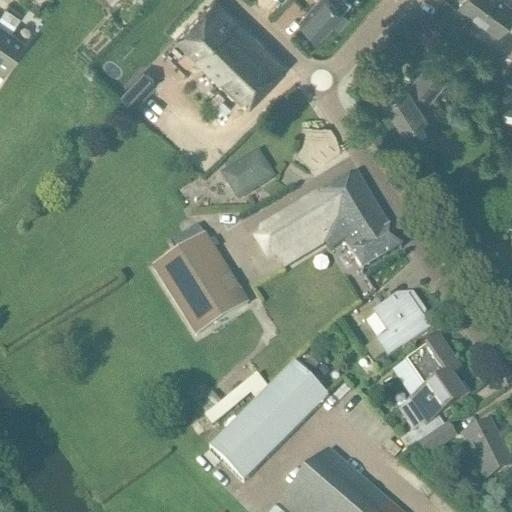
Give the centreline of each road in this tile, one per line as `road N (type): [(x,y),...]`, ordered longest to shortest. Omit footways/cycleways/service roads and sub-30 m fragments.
road 1 (residential): [(511,368),(424,258),(318,86)]
road 2 (residential): [(318,86),(231,0)]
